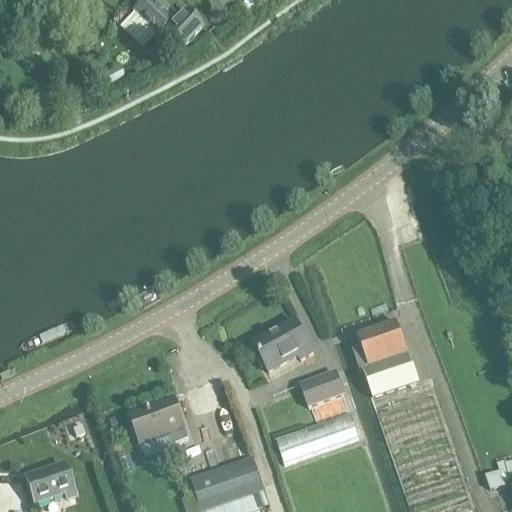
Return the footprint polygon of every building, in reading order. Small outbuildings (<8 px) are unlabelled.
[(144,0),(132,13),(134,15),(121,29),(142,49),(156,35),(157,36),(162,31),(181,49),(201,28),(185,13),(174,24),(148,0),(144,0)] [(119,67),(100,77),(105,87),(124,78),(119,67)] [(299,365),(313,358),(295,324),(278,333),(279,335),(254,349),(269,378),(298,362),(299,365)] [(417,386),(395,324),(349,341),(361,374),(363,374),(373,402),(417,386)] [(336,373),(298,389),(308,414),(346,399),(336,373)] [(357,401),(349,378),(340,381),(348,404),(357,401)] [(373,402),(371,402),(408,511),(477,511),(432,380),(417,386),(373,402)] [(175,402),(129,418),(140,450),(170,439),(174,448),(189,443),(186,434),(175,402)] [(350,418),(275,444),(283,468),(358,442),(350,418)] [(212,511),(254,498),(263,494),(264,494),(252,461),(190,483),(200,511),(212,511)] [(498,471),(484,475),(490,493),(505,489),(503,483),(511,479),(511,463),(507,465),(506,462),(496,465),(498,471)] [(75,501),(63,468),(25,481),(34,509),(63,499),(65,505),(75,501)] [(258,511),(254,498),(212,511),(258,511)]
